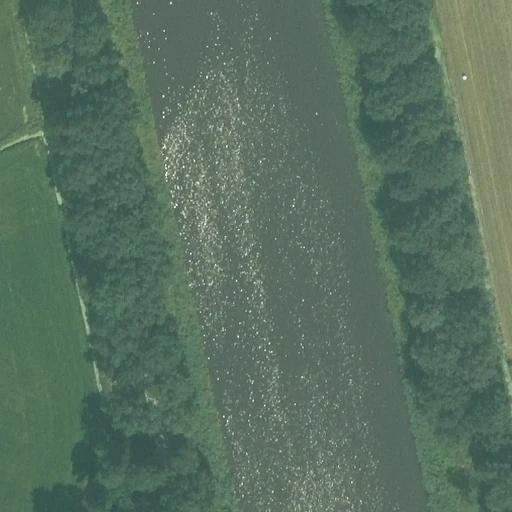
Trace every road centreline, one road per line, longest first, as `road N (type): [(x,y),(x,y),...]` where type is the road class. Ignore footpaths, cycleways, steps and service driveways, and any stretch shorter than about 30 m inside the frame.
road 1 (unclassified): [(182,511),(71,0)]
road 2 (track): [(401,0),(511,492)]
